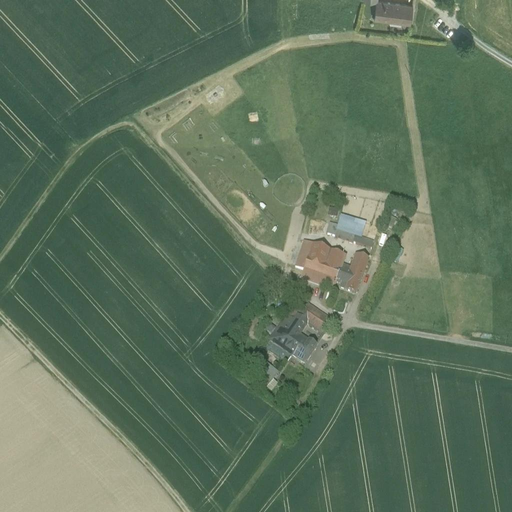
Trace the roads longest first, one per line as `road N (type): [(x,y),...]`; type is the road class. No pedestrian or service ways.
road 1 (track): [(0,259),(80,145),(121,122),(138,127),(274,279),(344,325),(511,352)]
road 2 (track): [(379,257),(303,408),(229,511)]
road 3 (track): [(0,316),(159,475),(185,511)]
